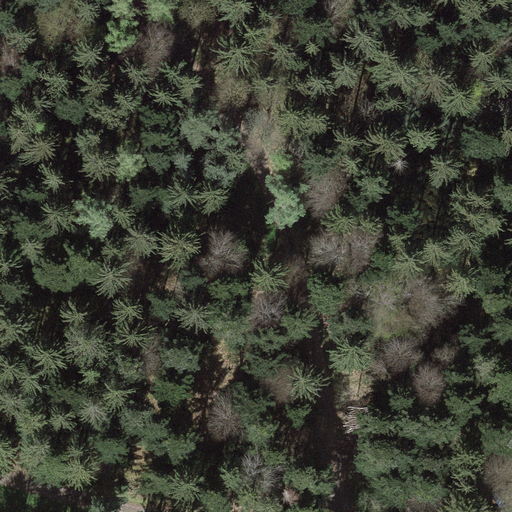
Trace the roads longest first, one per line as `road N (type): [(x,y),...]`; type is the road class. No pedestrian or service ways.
road 1 (track): [(352,511),(294,265),(254,155),(134,0)]
road 2 (track): [(0,474),(140,511)]
